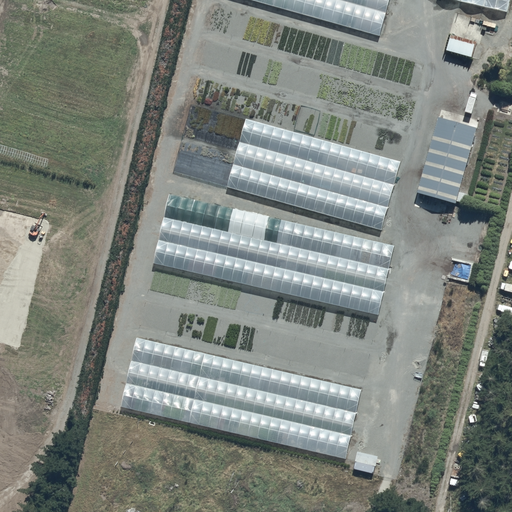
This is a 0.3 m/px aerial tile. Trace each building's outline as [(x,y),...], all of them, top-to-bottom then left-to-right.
[(103,0),(137,8),(139,0),(103,0)] [(389,0),(251,0),(380,36),(389,0)] [(449,0),(506,13),(509,0),(449,0)] [(451,36),(447,52),(473,60),(477,44),(451,36)] [(437,117),(418,192),(459,203),(478,127),(437,117)] [(227,187),(382,230),(401,163),(246,120),(227,187)] [(378,458),(358,453),(353,471),(374,476),(378,458)]
